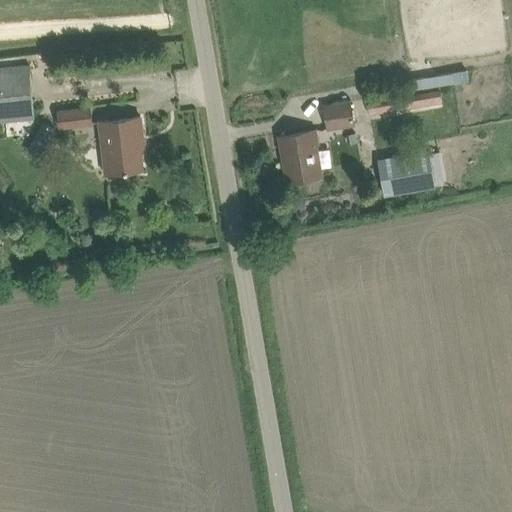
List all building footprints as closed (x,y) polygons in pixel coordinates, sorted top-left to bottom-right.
[(0,123),(34,120),(29,65),(0,67),(0,123)] [(440,90),(369,102),(371,115),(442,102),(440,90)] [(325,102),(328,129),(354,126),(351,99),(325,102)] [(93,125),(91,107),(60,111),(62,128),(93,125)] [(107,120),(113,174),(143,170),(139,135),(143,135),(140,116),(107,120)] [(44,121),(31,144),(43,152),(52,138),(51,137),(56,128),(44,121)] [(325,174),(317,129),(280,136),(280,137),(283,136),(288,163),(285,164),(288,181),(325,174)] [(379,159),(385,195),(436,186),(430,149),(379,159)]
